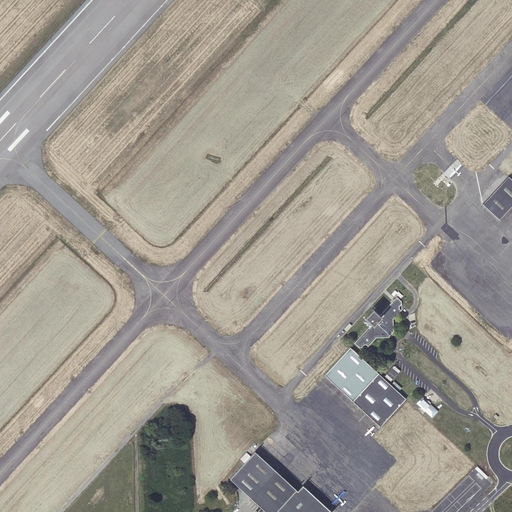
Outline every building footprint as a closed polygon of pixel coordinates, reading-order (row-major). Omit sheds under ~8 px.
[(511,179),(508,176),(483,204),(499,220),(511,205),(511,179)] [(376,319),(354,343),(359,347),(362,347),(365,343),(368,346),(376,338),(389,337),(389,334),(391,332),(393,332),(393,319),(401,310),(398,308),(401,304),(401,301),(397,297),(376,319)] [(350,347),(324,375),(380,426),(405,399),(350,347)] [(393,367),(386,374),(392,379),(399,373),(393,367)] [(429,414),(434,408),(422,397),(417,403),(429,414)] [(437,411),(434,408),(429,414),(432,417),(437,411)] [(297,491),(253,452),(230,479),(266,511),(331,511),(303,485),(297,491)]
